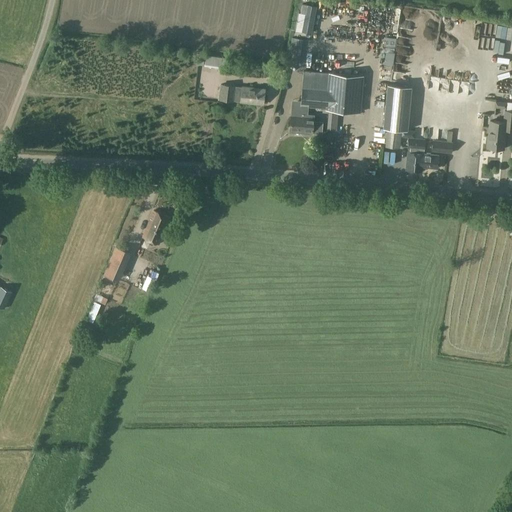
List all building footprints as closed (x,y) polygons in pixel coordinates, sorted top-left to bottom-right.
[(302,4),(301,13),(305,14),(302,32),(311,33),(316,7),(307,5),(302,4)] [(511,37),(511,25),(496,25),(496,37),(511,37)] [(491,49),(492,35),(481,34),(480,48),(491,49)] [(354,43),(354,51),(367,50),(366,43),(354,43)] [(287,63),(298,65),(301,46),(291,44),(287,63)] [(204,65),(225,68),(227,58),(206,55),(204,65)] [(382,62),(381,72),(391,72),(391,63),(382,62)] [(301,87),(300,105),(308,106),(326,108),(326,109),(360,112),(363,76),(303,71),(302,87),(301,87)] [(448,84),(449,76),(429,75),(428,90),(438,90),(438,83),(448,84)] [(242,87),(236,86),(237,85),(220,84),(218,100),(234,101),(240,102),(263,104),(265,89),(242,86),(242,87)] [(387,84),(383,128),(387,128),(385,146),(399,147),(401,130),(407,130),(411,86),(387,84)] [(448,96),(447,88),(440,89),(441,97),(448,96)] [(291,115),(290,131),(312,133),(314,117),(307,116),(308,106),(300,105),(299,116),(291,115)] [(511,110),(505,110),(504,122),(490,121),(487,148),(504,149),(505,130),(511,130),(511,110)] [(408,149),(408,153),(407,153),(406,170),(422,171),(422,167),(423,154),(423,150),(425,150),(425,139),(408,138),(407,149),(408,149)] [(453,142),(433,140),(431,151),(452,153),(453,142)] [(423,154),(422,167),(437,168),(438,156),(423,154)] [(170,217),(154,210),(142,237),(159,244),(170,217)] [(128,232),(143,233),(144,221),(129,220),(128,232)] [(115,246),(103,274),(118,281),(131,252),(115,246)] [(0,286),(0,307),(4,309),(12,292),(1,286),(0,287),(0,286)]
